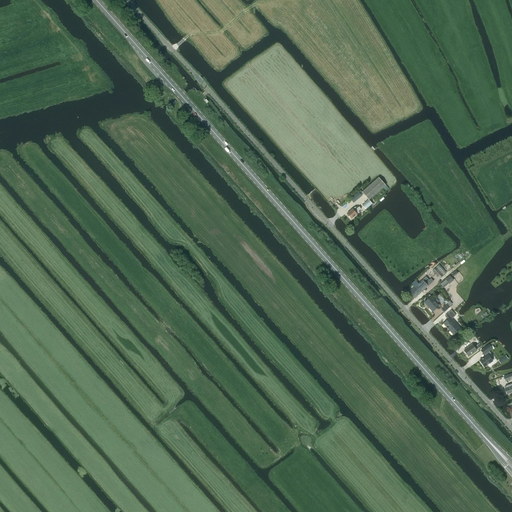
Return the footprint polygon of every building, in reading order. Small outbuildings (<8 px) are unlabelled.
[(369,200),(368,200),(369,200),(371,199),(386,186),(379,177),(362,192),(369,200)] [(353,203),(362,196),(359,192),(350,199),(353,203)] [(366,209),(372,204),(369,200),(368,200),(363,205),(366,209)] [(347,214),(351,219),(360,212),(359,211),(361,209),(359,207),(358,207),(357,206),(356,207),(355,207),(347,214)] [(433,271),(437,276),(439,278),(443,275),(446,273),(439,265),(436,268),(433,271)] [(432,285),(437,281),(439,278),(437,276),(430,282),(432,285)] [(446,280),(441,284),(444,288),(449,283),(449,284),(454,281),(450,276),(445,279),(446,280)] [(419,284),(417,281),(416,280),(412,283),(415,287),(410,291),(415,297),(428,286),(423,280),(419,284)] [(431,296),(424,303),(432,312),(440,306),(437,303),(439,302),(436,299),(435,300),(431,296)] [(447,305),(441,310),(444,313),(449,308),(450,307),(451,306),(446,300),(444,302),(446,304),(447,304),(447,305)] [(460,329),(452,319),(456,315),(451,310),(445,316),(448,320),(443,324),(453,335),(460,329)] [(492,349),(490,346),(494,343),(493,342),(489,345),(481,350),(484,355),(484,354),(486,356),(479,361),(484,367),(492,361),(488,355),(490,354),(490,353),(489,351),(492,349)] [(472,344),(464,350),(468,356),(477,351),(472,344)] [(511,373),(503,377),(505,382),(511,379),(511,373)]
